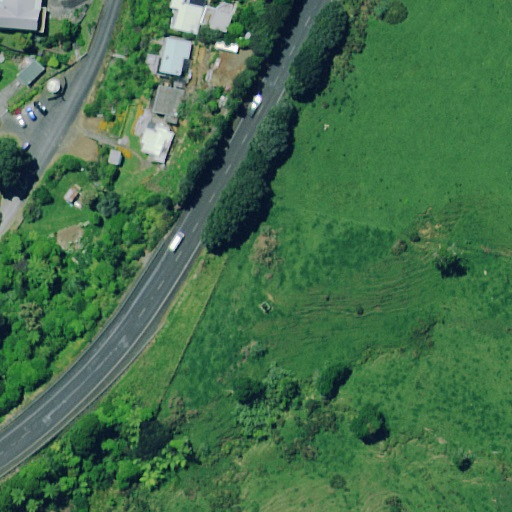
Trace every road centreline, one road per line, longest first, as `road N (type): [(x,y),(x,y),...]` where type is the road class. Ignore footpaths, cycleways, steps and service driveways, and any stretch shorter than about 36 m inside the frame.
road 1 (trunk): [(319,0),(142,319),(61,411),(0,456)]
road 2 (residential): [(118,0),(102,55),(58,142),(0,232)]
